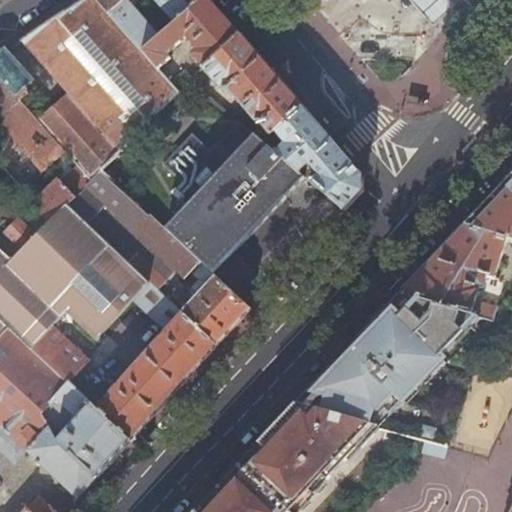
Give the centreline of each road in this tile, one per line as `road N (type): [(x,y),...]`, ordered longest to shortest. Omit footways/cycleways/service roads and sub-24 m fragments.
road 1 (primary): [(320,312),(134,511)]
road 2 (primary): [(320,312),(511,125)]
road 3 (residential): [(412,182),(246,0)]
road 4 (primary): [(412,182),(320,312)]
road 5 (primary): [(511,62),(412,182)]
